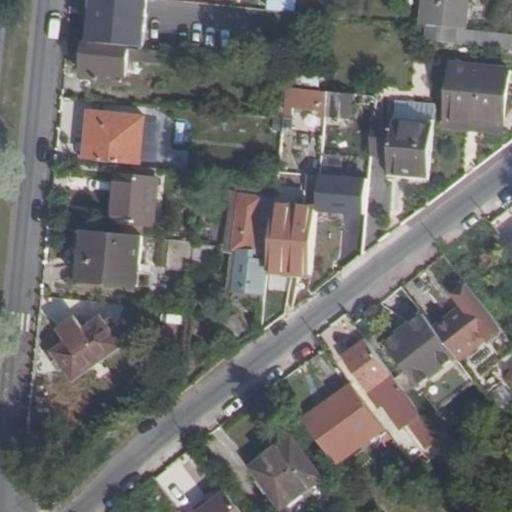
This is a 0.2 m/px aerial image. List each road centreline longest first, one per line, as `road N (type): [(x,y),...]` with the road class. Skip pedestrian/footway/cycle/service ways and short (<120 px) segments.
road 1 (residential): [(511,162),(172,429),(82,511)]
road 2 (residential): [(0,501),(47,0)]
